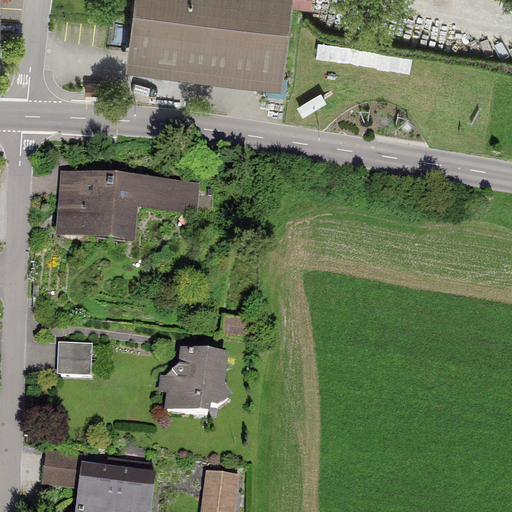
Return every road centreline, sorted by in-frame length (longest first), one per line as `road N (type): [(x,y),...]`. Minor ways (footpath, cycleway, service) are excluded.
road 1 (tertiary): [(25,117),(256,136),(511,178)]
road 2 (residential): [(9,511),(25,117)]
road 3 (track): [(367,0),(511,25)]
